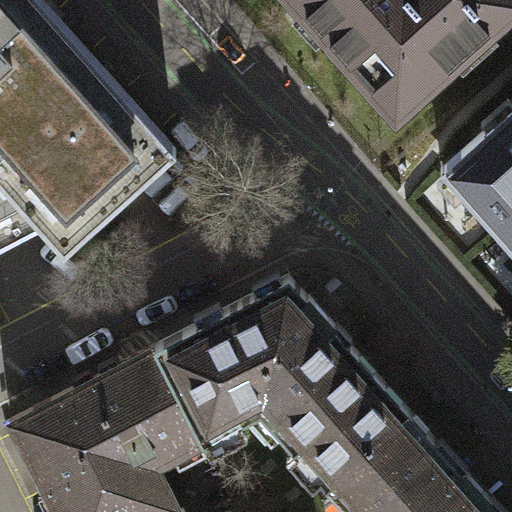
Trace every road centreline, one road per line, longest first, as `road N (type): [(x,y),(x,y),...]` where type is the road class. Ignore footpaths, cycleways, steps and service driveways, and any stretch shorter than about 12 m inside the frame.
road 1 (residential): [(0,372),(278,229),(331,190)]
road 2 (residential): [(135,0),(242,119),(331,190)]
road 3 (residential): [(331,190),(511,384)]
